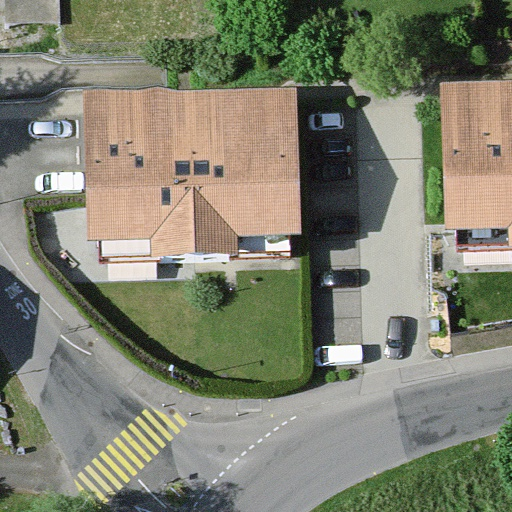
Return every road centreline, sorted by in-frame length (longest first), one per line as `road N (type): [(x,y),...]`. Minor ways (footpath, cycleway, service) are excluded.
road 1 (tertiary): [(511,396),(334,444),(239,511)]
road 2 (tertiary): [(197,511),(0,294)]
